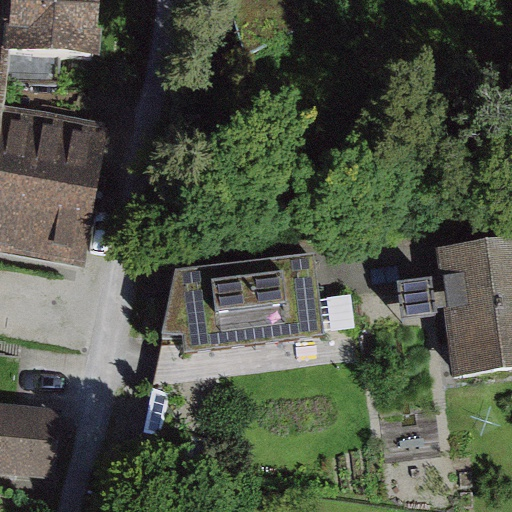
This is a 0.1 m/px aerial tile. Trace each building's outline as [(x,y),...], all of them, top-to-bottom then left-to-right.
[(111,0),(14,0),(11,67),(107,73),(111,0)] [(106,146),(13,132),(0,222),(0,267),(86,280),(106,146)] [(511,245),(448,253),(465,390),(511,384),(511,245)] [(320,273),(186,289),(175,350),(192,350),(192,364),(326,347),(320,273)] [(452,288),(409,288),(410,321),(453,320),(452,288)] [(63,425),(0,417),(0,472),(56,479),(63,425)]
